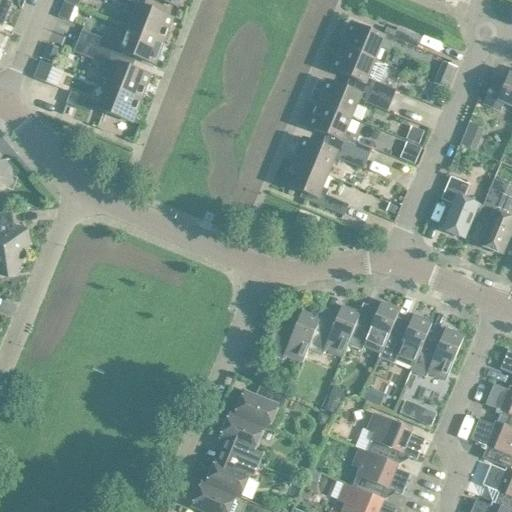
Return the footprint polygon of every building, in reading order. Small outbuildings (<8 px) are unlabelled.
[(0,0),(0,25),(2,26),(11,3),(2,0),(0,0)] [(143,1),(141,0),(110,0),(136,10),(129,28),(162,41),(171,18),(141,6),(143,1)] [(340,47),(374,60),(379,47),(388,51),(393,39),(417,49),(422,38),(396,28),(394,31),(384,27),(380,36),(350,23),(340,47)] [(162,41),(129,28),(121,46),(79,30),(74,40),(131,62),(133,57),(153,65),(162,41)] [(106,86),(139,99),(149,76),(129,68),(131,62),(74,40),(70,51),(113,68),(106,86)] [(391,101),(395,90),(366,78),(374,60),(340,47),(331,70),(347,77),(345,82),(391,101)] [(499,102),(511,107),(511,74),(508,73),(504,84),(492,79),(482,104),(496,110),(499,102)] [(386,111),(391,101),(345,82),(343,88),(326,81),(317,104),(350,118),(355,105),(361,107),(363,102),(386,111)] [(139,99),(106,86),(97,109),(130,122),(139,99)] [(89,113),(93,102),(70,93),(66,104),(89,113)] [(328,142),(367,159),(371,148),(342,136),(350,118),(317,104),(307,127),(330,137),(328,142)] [(478,141),(463,135),(459,144),(474,151),(478,141)] [(367,159),(328,142),(326,148),(302,138),(293,162),(326,175),(332,162),(337,164),(339,160),(362,169),(367,159)] [(0,192),(10,168),(0,154),(0,192)] [(326,175),(293,162),(283,185),(307,194),(304,200),(343,216),(347,205),(325,196),(327,191),(321,188),(326,175)] [(477,204),(463,198),(468,185),(450,177),(440,199),(451,204),(441,230),(463,239),(477,204)] [(511,227),(511,218),(505,216),(511,197),(503,194),(507,185),(493,179),(477,216),(489,221),(479,245),(501,254),(511,227)] [(420,194),(415,209),(425,213),(430,197),(420,194)] [(392,214),(396,206),(389,203),(385,211),(392,214)] [(11,212),(0,213),(0,271),(19,268),(29,245),(13,224),(11,212)] [(363,347),(379,353),(380,354),(394,320),(399,310),(380,302),(376,312),(361,306),(358,313),(359,314),(346,345),(361,351),(363,347)] [(322,310),(318,319),(319,319),(307,349),(322,355),(323,350),(341,358),(346,345),(359,314),(358,313),(340,306),(336,316),(322,310)] [(319,319),(318,319),(301,311),(297,321),(282,315),(266,354),(282,360),(284,356),(301,363),(307,349),(319,319)] [(395,360),(411,367),(412,367),(426,333),(427,333),(431,323),(412,315),(408,326),(394,320),(380,354),(379,353),(378,358),(393,364),(395,360)] [(440,339),(427,333),(426,333),(412,367),(411,367),(410,371),(425,378),(427,373),(445,381),(463,337),(444,329),(440,339)] [(511,384),(511,388),(511,351),(507,349),(499,369),(511,374),(511,384)] [(511,388),(508,387),(507,390),(493,384),(484,405),(501,411),(496,423),(511,429),(511,388)] [(248,420),(263,427),(268,428),(277,407),(281,409),(286,397),(259,386),(254,397),(243,393),(233,417),(247,423),(248,420)] [(338,404),(328,399),(324,410),(334,414),(338,404)] [(399,413),(408,417),(413,404),(404,401),(399,413)] [(324,427),(329,417),(318,412),(316,418),(318,424),(324,427)] [(365,452),(393,464),(398,453),(416,460),(424,440),(410,434),(412,430),(373,414),(366,431),(373,434),(369,443),(365,452)] [(247,423),(233,417),(228,415),(219,437),(230,442),(226,453),(230,455),(253,464),(257,453),(253,451),(263,427),(248,420),(247,423)] [(510,469),(511,463),(511,429),(496,423),(494,422),(493,425),(478,419),(470,440),(486,446),(481,458),(505,468),(510,469)] [(314,427),(302,456),(327,467),(340,439),(314,427)] [(351,487),(379,499),(384,488),(401,495),(409,475),(395,469),(397,465),(393,464),(365,452),(358,449),(351,466),(358,469),(351,487)] [(253,464),(230,455),(226,466),(214,461),(204,485),(219,491),(220,489),(235,495),(240,497),(249,475),(253,477),(257,466),(253,464)] [(505,468),(504,471),(490,465),(481,486),(498,492),(493,504),(511,511),(511,469),(510,469),(505,468)] [(233,499),(235,495),(220,489),(219,491),(204,485),(200,484),(191,505),(202,510),(201,511),(242,511),(246,505),(233,499)] [(382,500),(379,499),(351,487),(343,484),(336,502),(344,505),(340,511),(393,511),(395,510),(381,504),(382,500)] [(302,511),(305,505),(294,500),(289,511),(302,511)] [(511,511),(493,504),(491,503),(489,506),(475,500),(470,511),(511,511)]
